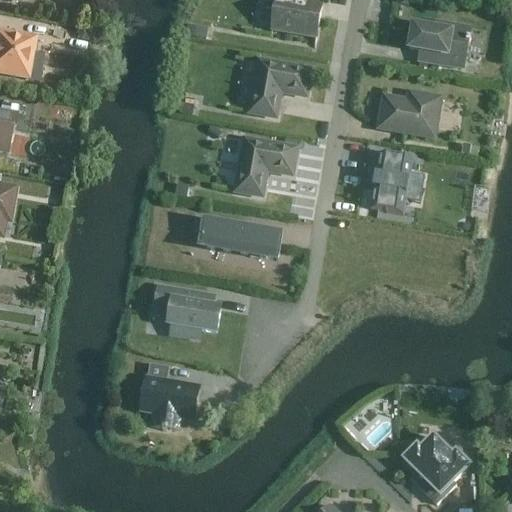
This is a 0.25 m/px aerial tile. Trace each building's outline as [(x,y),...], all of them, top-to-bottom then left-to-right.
[(267,0),(266,9),(276,11),(272,31),(316,39),(322,7),(306,4),(306,0),(267,0)] [(436,31),(413,27),(409,50),(421,52),(419,63),(463,70),(470,30),(437,24),(436,31)] [(197,36),(205,37),(206,30),(198,28),(197,36)] [(77,29),(76,35),(81,41),(88,42),(88,40),(91,41),(93,32),(77,29)] [(0,75),(39,82),(44,55),(33,53),(35,40),(0,33),(0,75)] [(280,93),(306,98),(311,72),(259,63),(250,114),(276,119),(280,93)] [(384,98),(379,130),(434,140),(441,100),(410,94),(408,103),(384,98)] [(183,112),(190,113),(191,106),(184,105),(183,112)] [(17,117),(0,113),(0,153),(7,154),(11,133),(14,134),(17,117)] [(262,197),(266,172),(292,176),(297,151),(245,142),(236,193),(262,197)] [(463,146),(462,155),(469,156),(470,147),(463,146)] [(403,216),(413,161),(380,155),(371,210),(403,216)] [(181,186),(179,197),(190,199),(193,188),(181,186)] [(14,191),(0,188),(0,238),(1,238),(4,222),(9,223),(14,191)] [(279,255),(279,254),(281,240),(282,241),(282,240),(205,226),(201,248),(202,248),(202,247),(276,261),(277,262),(277,261),(278,261),(278,260),(277,260),(278,255),(279,255)] [(183,338),(199,341),(201,331),(216,334),(221,310),(205,307),(207,297),(159,289),(157,300),(172,303),(168,326),(184,328),(183,338)] [(198,389),(168,384),(147,381),(142,412),(156,415),(154,428),(163,430),(163,432),(167,432),(167,431),(177,432),(179,419),(193,421),(198,389)] [(470,468),(457,455),(453,458),(434,439),(421,452),(417,449),(405,462),(431,488),(425,495),(437,507),(456,487),(453,484),(470,468)]
